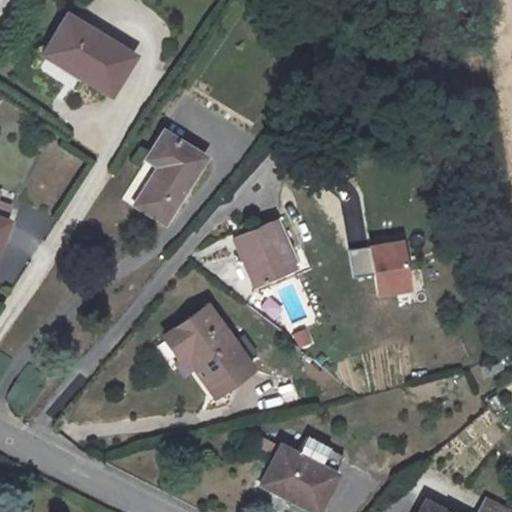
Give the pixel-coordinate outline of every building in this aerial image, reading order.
[(86,77),(112,96),(139,57),(75,11),(53,42),(91,69),(86,77)] [(48,49),(86,77),(91,69),(53,42),(48,49)] [(135,208),(162,226),(204,163),(165,136),(147,162),(160,170),(135,208)] [(289,194),(272,199),(276,214),(293,209),(289,194)] [(401,222),(360,228),(367,284),(415,282),(401,222)] [(251,292),(292,277),(271,225),(231,239),(251,292)] [(188,353),(218,397),(251,374),(205,309),(161,339),(176,362),(188,353)] [(189,367),(213,401),(218,397),(188,353),(176,362),(182,371),(189,367)] [(294,511),(309,511),(328,483),(272,451),(252,482),(279,497),(277,502),(294,511)]
